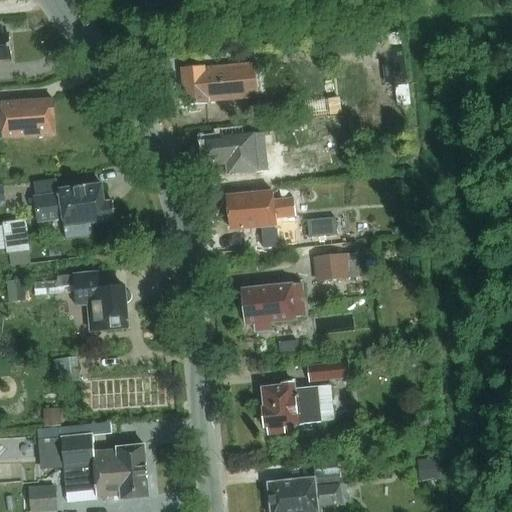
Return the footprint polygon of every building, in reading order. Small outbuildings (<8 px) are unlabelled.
[(0,59),(11,59),(9,36),(1,37),(0,29),(0,28),(0,59)] [(208,103),(259,98),(255,65),(205,70),(205,67),(182,70),(185,107),(208,105),(208,103)] [(3,140),(55,136),(54,121),(55,121),(53,100),(0,104),(3,140)] [(228,176),(274,172),(273,163),(267,164),(264,134),(224,138),(225,144),(208,146),(210,159),(217,159),(218,166),(227,165),(228,176)] [(79,227),(115,222),(113,203),(104,204),(102,186),(59,192),(59,195),(35,199),(38,224),(63,220),(66,241),(80,239),(79,227)] [(276,219),(296,217),(294,200),(274,202),(273,193),(228,197),(232,232),(262,228),(277,227),(276,219)] [(7,256),(31,252),(26,220),(3,224),(7,256)] [(334,220),(306,223),(308,240),(336,238),(334,220)] [(279,247),(277,227),(262,228),(264,249),(279,247)] [(347,255),(314,259),(317,284),(350,280),(347,255)] [(126,291),(124,291),(124,288),(99,290),(98,275),(57,278),(58,289),(74,287),(76,307),(88,305),(89,315),(91,315),(92,331),(128,327),(126,305),(127,305),(128,304),(129,303),(130,302),(131,301),(131,300),(131,298),(131,297),(131,296),(131,295),(130,294),(129,293),(128,292),(126,291)] [(296,318),(306,317),(302,285),(292,286),(242,291),(246,327),(255,326),(256,334),(272,332),(271,324),(296,321),(296,318)] [(309,366),(310,383),(350,380),(348,363),(309,366)] [(285,428),(300,427),(300,425),(335,421),(331,386),(296,390),(295,385),(282,386),(283,387),(261,389),(263,408),(263,413),(260,413),(262,425),(265,425),(265,430),(267,429),(268,436),(285,434),(285,428)] [(62,427),(60,410),(44,411),(45,428),(62,427)] [(111,424),(86,426),(87,437),(93,436),(112,435),(111,424)] [(148,479),(147,473),(145,447),(117,449),(117,452),(95,454),(93,436),(87,437),(62,439),(64,469),(85,467),(90,467),(91,478),(120,475),(120,478),(127,477),(127,480),(148,479)] [(435,449),(419,451),(420,457),(436,455),(435,449)] [(437,460),(420,461),(422,483),(439,481),(437,460)] [(149,499),(148,479),(127,480),(127,477),(120,478),(120,475),(91,478),(90,467),(85,467),(64,469),(67,494),(71,494),(71,502),(85,501),(84,493),(96,491),(97,499),(99,499),(102,501),(107,500),(109,498),(121,497),(122,501),(149,499)] [(339,478),(338,468),(314,471),(315,480),(339,478)] [(316,488),(315,480),(268,485),(271,511),(318,511),(318,507),(342,505),(340,486),(316,488)] [(56,511),(55,487),(31,488),(32,511),(56,511)]
